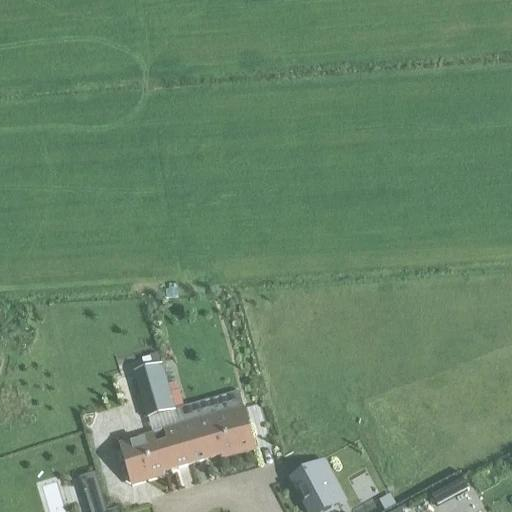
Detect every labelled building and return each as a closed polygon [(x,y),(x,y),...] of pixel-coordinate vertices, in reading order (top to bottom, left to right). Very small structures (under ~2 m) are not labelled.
[(162,367),(135,375),(148,421),(175,413),(162,367)] [(180,428),(191,466),(255,448),(244,410),(180,428)] [(119,446),(130,484),(191,466),(180,428),(119,446)] [(320,468),(294,482),(309,511),(327,511),(339,506),(320,468)] [(80,479),(90,511),(118,511),(117,510),(109,511),(107,511),(96,474),(80,479)] [(437,507),(469,490),(463,479),(431,496),(437,507)]
